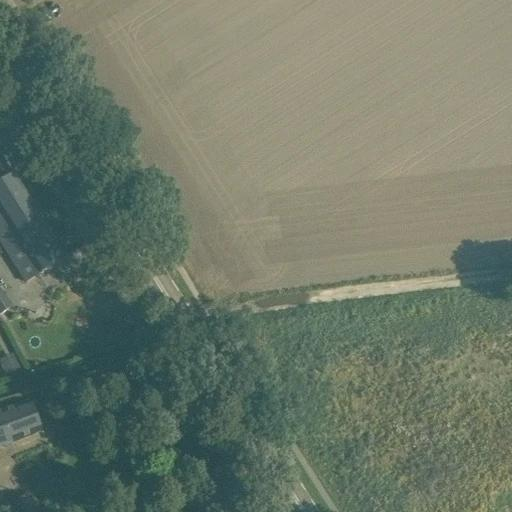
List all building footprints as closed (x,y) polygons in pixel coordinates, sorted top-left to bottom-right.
[(66,257),(13,174),(0,182),(0,242),(26,283),(66,257)] [(0,317),(12,309),(0,291),(0,317)] [(19,369),(11,354),(0,360),(0,363),(6,376),(19,369)] [(0,446),(40,431),(28,402),(0,413),(0,446)] [(39,511),(31,494),(9,505),(12,511),(39,511)]
